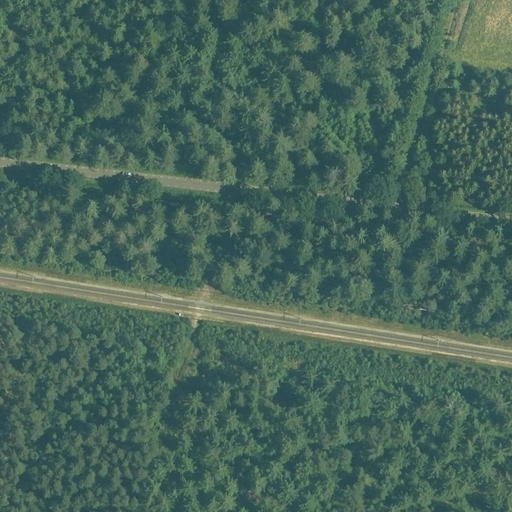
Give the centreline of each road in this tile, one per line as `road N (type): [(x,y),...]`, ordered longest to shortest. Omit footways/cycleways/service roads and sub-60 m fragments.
road 1 (tertiary): [(511,218),(0,159)]
road 2 (track): [(455,0),(394,205)]
road 3 (track): [(364,511),(160,450)]
road 4 (track): [(160,450),(196,320)]
